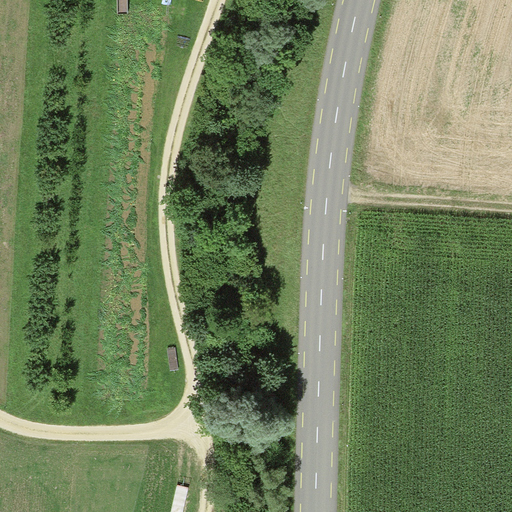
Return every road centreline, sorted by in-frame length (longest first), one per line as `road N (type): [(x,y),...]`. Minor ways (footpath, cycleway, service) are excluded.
road 1 (tertiary): [(315,511),(327,193),(358,0)]
road 2 (track): [(216,0),(167,179),(168,249),(202,425)]
road 3 (track): [(202,425),(64,433),(0,420)]
road 4 (track): [(327,193),(511,208)]
